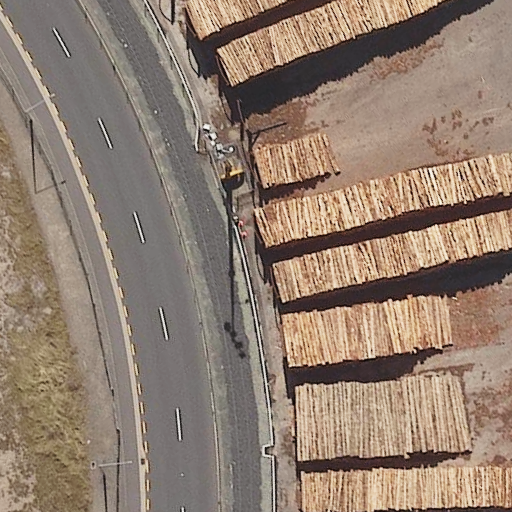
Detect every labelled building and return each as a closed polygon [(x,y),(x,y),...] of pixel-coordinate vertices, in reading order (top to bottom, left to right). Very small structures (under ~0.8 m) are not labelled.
[(0,0),(0,28),(20,58),(41,45),(10,0),(0,0)] [(23,61),(47,116),(70,106),(46,51),(23,61)] [(47,116),(87,229),(109,222),(69,108),(47,116)] [(86,230),(103,288),(127,282),(110,224),(86,230)] [(104,290),(117,348),(141,343),(129,285),(104,290)] [(117,348),(125,408),(149,405),(141,345),(117,348)] [(124,410),(130,470),(154,468),(149,408),(124,410)]
